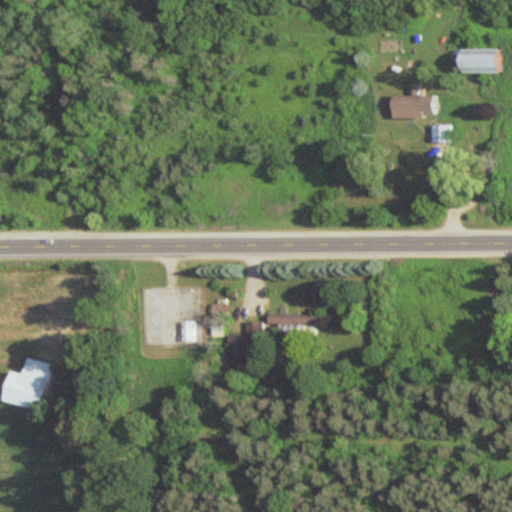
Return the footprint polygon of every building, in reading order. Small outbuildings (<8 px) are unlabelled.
[(470,75),(511,74),(511,49),(470,49),(470,75)] [(432,118),(432,95),(399,95),(399,118),(432,118)] [(451,143),(451,126),(437,126),(437,143),(451,143)] [(273,326),(320,326),(320,316),(273,316),(273,326)] [(184,343),(196,343),(196,322),(184,322),(184,343)] [(232,335),(232,360),(250,360),(250,345),(266,345),(266,322),(249,323),(249,335),(232,335)] [(61,365),(31,359),(28,375),(18,373),(11,404),(52,412),(61,365)]
